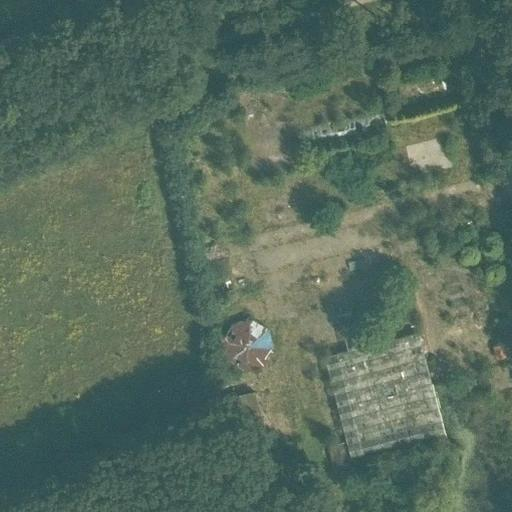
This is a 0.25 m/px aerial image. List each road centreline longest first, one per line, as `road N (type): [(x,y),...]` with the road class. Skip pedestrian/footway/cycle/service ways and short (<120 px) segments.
road 1 (track): [(361,0),(160,60),(0,126)]
road 2 (unclassified): [(511,130),(469,0)]
